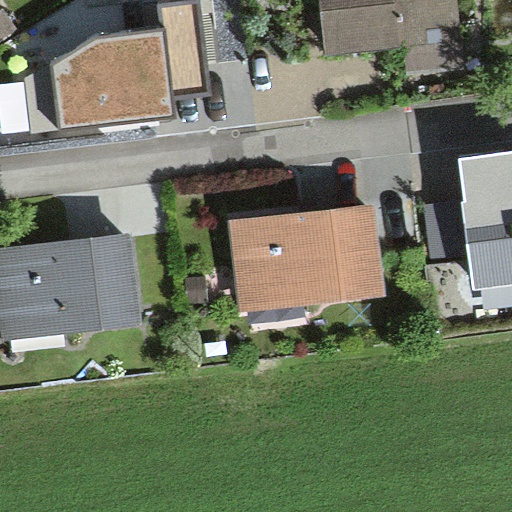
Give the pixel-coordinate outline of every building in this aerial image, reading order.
[(171,83),(173,98),(210,93),(197,0),(191,0),(160,4),(164,32),(171,83)] [(322,0),(328,56),(405,48),(408,74),(463,69),(456,0),(322,0)] [(3,9),(0,11),(0,39),(16,30),(3,9)] [(100,40),(51,65),(59,129),(175,115),(173,98),(171,83),(164,32),(100,40)] [(0,122),(1,131),(29,128),(24,82),(0,84),(0,122)] [(511,285),(511,149),(460,155),(465,199),(424,204),(430,261),(469,257),(473,290),(511,285)] [(240,312),(386,295),(376,203),(230,219),(240,312)] [(0,309),(3,336),(143,321),(133,233),(0,246),(0,309)]
